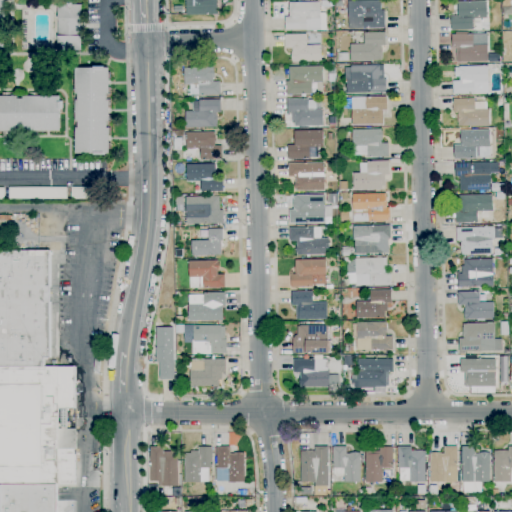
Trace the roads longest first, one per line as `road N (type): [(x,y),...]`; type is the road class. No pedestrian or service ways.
road 1 (residential): [(274,511),(261,395),(252,0)]
road 2 (residential): [(418,0),(428,413)]
road 3 (residential): [(126,413),(511,413)]
road 4 (tertiary): [(147,43),(148,218),(128,351)]
